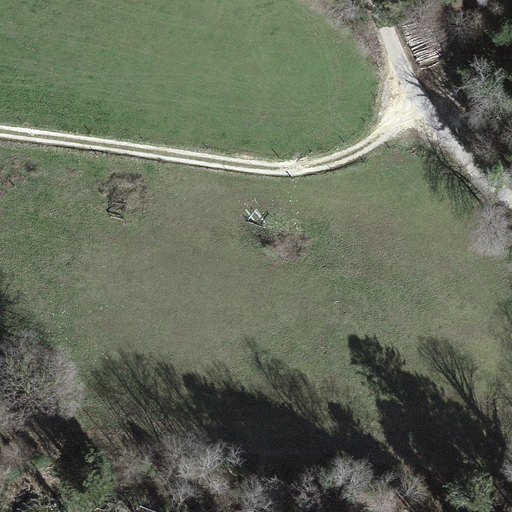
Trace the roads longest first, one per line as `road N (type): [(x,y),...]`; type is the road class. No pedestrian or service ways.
road 1 (track): [(0,125),(283,165),(354,152),(421,106)]
road 2 (track): [(421,106),(511,198)]
